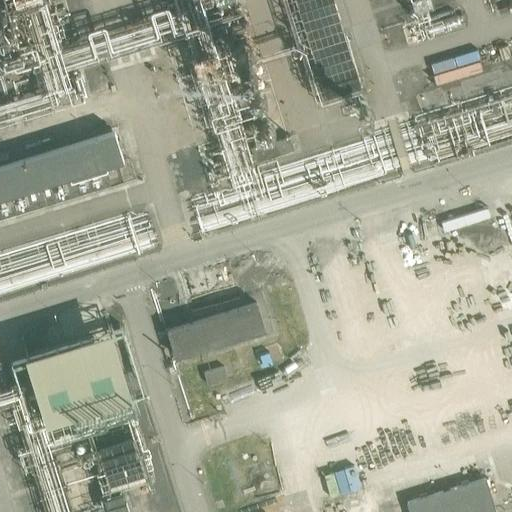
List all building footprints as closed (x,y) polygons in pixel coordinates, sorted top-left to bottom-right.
[(33,0),(45,34),(74,25),(66,0),(33,0)] [(333,0),(294,0),(322,87),(358,76),(333,0)] [(20,85),(15,67),(2,70),(7,88),(20,85)] [(0,198),(70,177),(70,179),(106,168),(106,166),(123,160),(114,131),(0,165),(0,198)] [(256,161),(293,149),(289,136),(274,140),(274,138),(269,140),(270,142),(251,147),(256,161)] [(167,328),(166,329),(174,357),(175,357),(265,330),(256,302),(167,328)] [(116,320),(29,347),(48,411),(136,384),(116,320)] [(224,367),(204,373),(207,384),(227,378),(224,367)] [(109,495),(140,486),(125,435),(94,444),(109,495)] [(495,511),(484,478),(406,502),(408,511),(495,511)]
